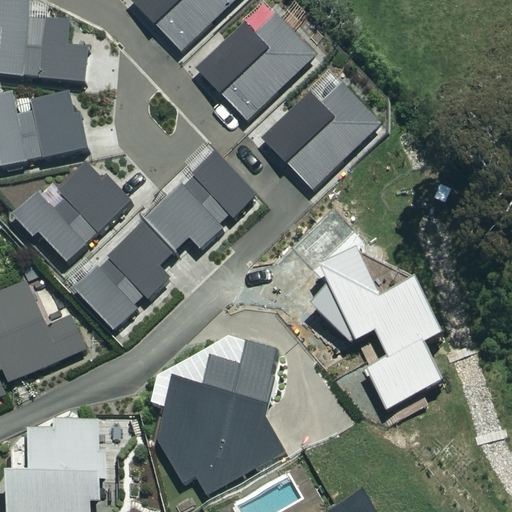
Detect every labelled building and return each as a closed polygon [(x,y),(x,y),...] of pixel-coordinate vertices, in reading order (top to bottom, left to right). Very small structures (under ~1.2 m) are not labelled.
[(32,3),(0,0),(0,33),(2,33),(0,56),(0,78),(87,86),(90,52),(70,50),(72,26),(30,22),(32,3)] [(136,0),(132,5),(185,59),(245,0),(136,0)] [(246,26),(198,74),(251,128),(320,60),(278,18),(258,38),(246,26)] [(311,95),(262,142),(316,196),(385,129),(343,86),(322,107),(311,95)] [(0,159),(2,171),(90,153),(82,118),(75,120),(71,97),(33,105),(35,114),(20,118),(15,96),(0,98),(0,159)] [(214,154),(188,134),(170,158),(196,177),(214,154)] [(150,304),(173,282),(163,271),(193,243),(202,253),(259,200),(219,158),(75,294),(115,337),(140,313),(136,309),(146,300),(150,304)] [(41,238),(68,267),(132,205),(108,180),(104,185),(88,169),(60,196),(66,202),(55,212),(40,197),(14,221),(35,243),(41,238)] [(0,401),(5,399),(2,392),(86,354),(71,321),(47,332),(29,293),(0,306),(0,401)] [(197,482),(207,500),(287,456),(268,421),(278,384),(272,382),(278,359),(251,352),(245,374),(214,365),(207,394),(176,385),(160,444),(185,489),(197,482)] [(102,457),(102,427),(54,428),(54,436),(30,436),(30,440),(12,441),(13,481),(7,481),(7,511),(91,511),(91,505),(103,505),(102,486),(111,486),(110,457),(102,457)] [(375,511),(366,496),(338,511),(375,511)]
